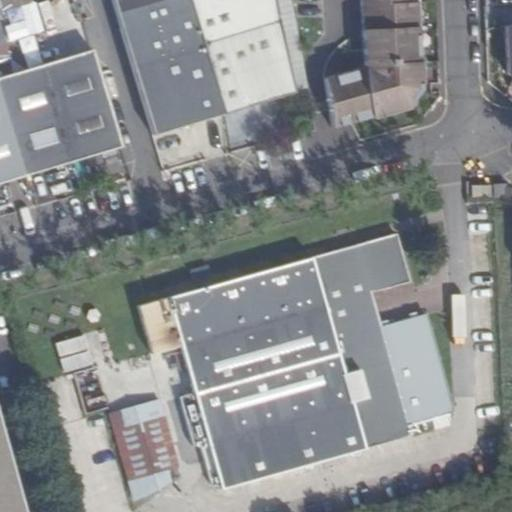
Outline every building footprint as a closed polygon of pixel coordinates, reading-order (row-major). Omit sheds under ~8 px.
[(111,0),(154,133),(224,111),(293,89),(265,0),(111,0)] [(364,0),(368,64),(326,73),(331,123),(410,108),(420,89),(415,0),(364,0)] [(3,15),(0,16),(0,45),(12,42),(3,15)] [(0,178),(121,143),(91,47),(0,74),(0,178)] [(495,185),(495,195),(506,195),(506,182),(498,183),(495,185)] [(492,183),(472,184),(473,196),(493,195),(492,183)] [(402,235),(140,305),(153,353),(183,345),(220,483),(411,432),(410,427),(455,416),(432,320),(384,331),(375,294),(414,283),(402,235)] [(156,393),(108,406),(130,492),(166,482),(163,468),(174,467),(156,393)] [(0,511),(25,511),(0,418),(0,511)]
